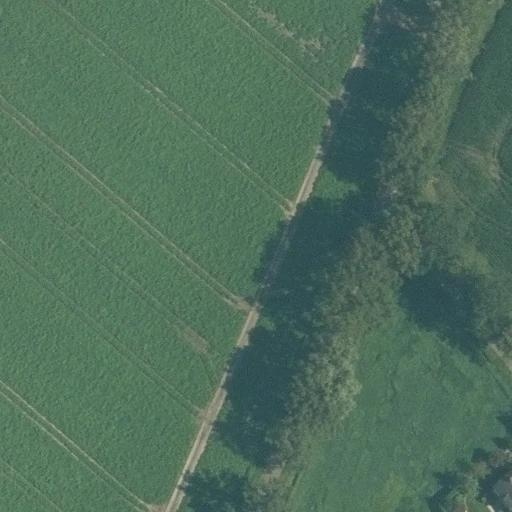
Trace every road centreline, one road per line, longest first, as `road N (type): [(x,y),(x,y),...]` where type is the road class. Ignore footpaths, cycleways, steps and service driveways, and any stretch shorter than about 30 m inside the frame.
road 1 (unclassified): [(257,511),(384,204)]
road 2 (unclassified): [(384,204),(464,0)]
road 3 (unclassified): [(511,366),(384,204)]
